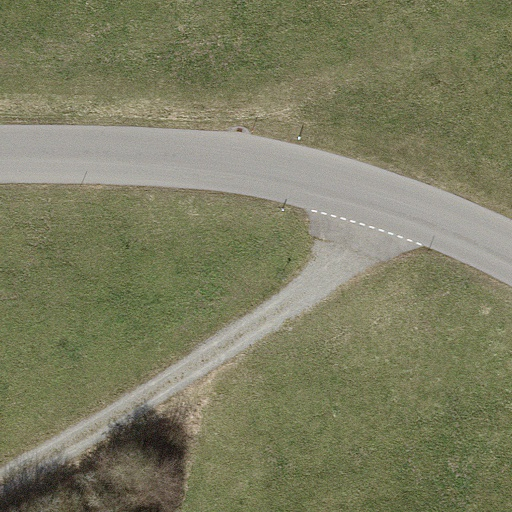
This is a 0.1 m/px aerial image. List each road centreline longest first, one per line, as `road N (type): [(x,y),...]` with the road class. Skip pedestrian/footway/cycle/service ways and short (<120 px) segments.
road 1 (tertiary): [(511,257),(411,210),(306,176),(199,159),(0,152)]
road 2 (track): [(0,497),(360,265),(411,210)]
